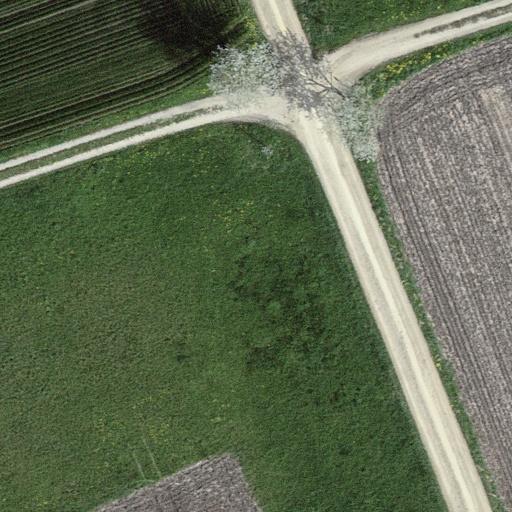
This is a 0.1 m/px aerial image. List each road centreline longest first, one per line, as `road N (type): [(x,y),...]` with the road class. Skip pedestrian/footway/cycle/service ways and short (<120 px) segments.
road 1 (track): [(0,180),(206,113),(311,110),(337,67),(511,6)]
road 2 (unclassified): [(468,511),(267,0)]
